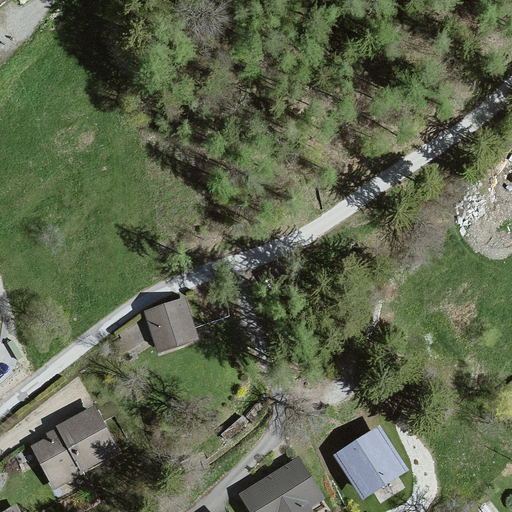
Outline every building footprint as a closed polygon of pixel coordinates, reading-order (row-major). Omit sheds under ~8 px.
[(0,0),(0,17),(22,0),(0,0)] [(188,304),(147,316),(161,358),(204,345),(188,304)] [(98,410),(32,450),(59,494),(125,456),(98,410)] [(391,435),(339,460),(365,499),(416,473),(391,435)] [(308,460),(244,497),(254,511),(318,511),(319,510),(333,504),(308,460)] [(0,511),(25,511),(19,497),(0,506),(0,511)]
